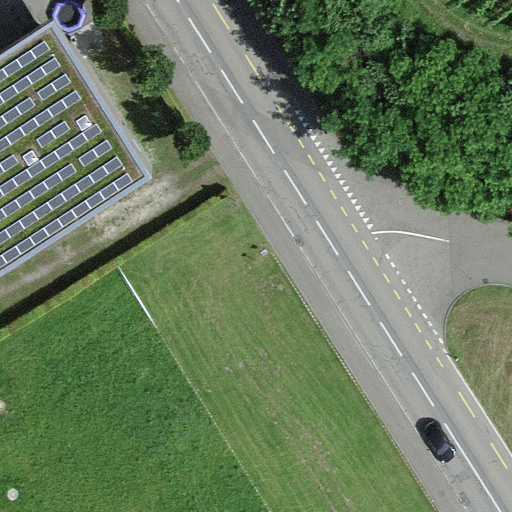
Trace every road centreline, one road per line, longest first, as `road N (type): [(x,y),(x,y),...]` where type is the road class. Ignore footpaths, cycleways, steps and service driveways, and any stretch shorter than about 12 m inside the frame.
road 1 (secondary): [(345,271),(175,0)]
road 2 (secondary): [(494,511),(345,271)]
road 3 (unclassified): [(345,271),(479,251),(511,256)]
